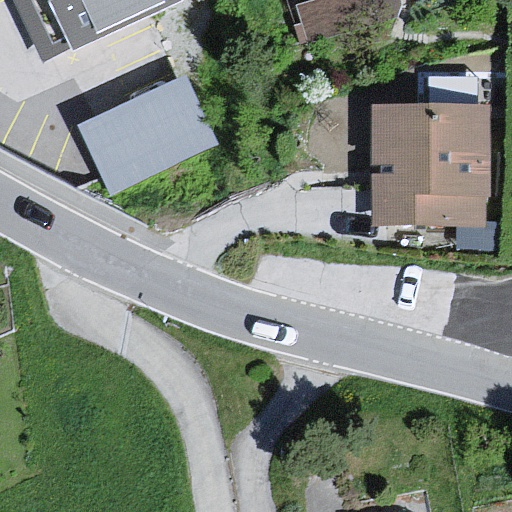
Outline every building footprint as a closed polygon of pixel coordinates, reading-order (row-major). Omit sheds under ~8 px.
[(30,0),(5,0),(46,72),(64,64),(30,0)] [(30,0),(64,64),(186,11),(180,0),(30,0)] [(405,0),(324,0),(299,7),(311,47),(410,19),(405,0)] [(188,80),(78,132),(112,203),(222,151),(188,80)] [(491,112),(375,112),(374,231),(491,232),(491,112)]
